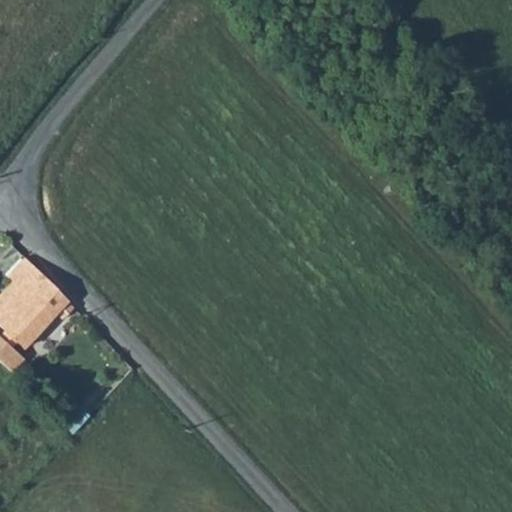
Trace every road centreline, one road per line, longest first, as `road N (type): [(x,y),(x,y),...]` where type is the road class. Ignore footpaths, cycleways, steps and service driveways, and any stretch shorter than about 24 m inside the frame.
road 1 (unclassified): [(284,511),(0,201)]
road 2 (unclassified): [(0,199),(157,0)]
